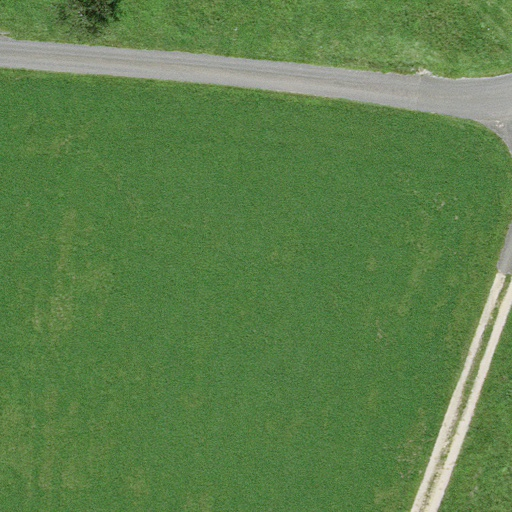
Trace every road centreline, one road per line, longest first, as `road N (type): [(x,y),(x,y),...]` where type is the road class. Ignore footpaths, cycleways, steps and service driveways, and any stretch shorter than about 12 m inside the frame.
road 1 (unclassified): [(0,53),(511,98)]
road 2 (track): [(511,281),(428,511)]
